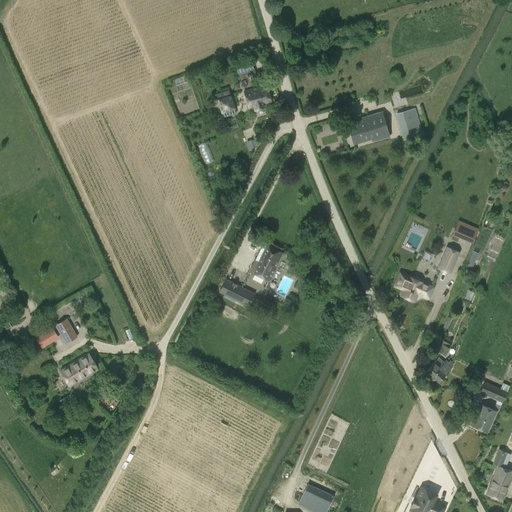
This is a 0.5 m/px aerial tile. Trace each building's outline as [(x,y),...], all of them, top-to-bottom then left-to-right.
[(249,58),(238,62),(241,67),(251,64),(249,58)] [(252,108),(253,111),(262,108),(261,105),(270,102),(264,85),(242,92),(247,109),(252,108)] [(228,90),(216,94),(217,99),(216,100),(220,114),(222,113),(223,117),(235,114),(234,109),(235,109),(230,95),(229,95),(228,90)] [(399,122),(394,124),(396,134),(397,137),(403,136),(404,139),(422,134),(414,109),(402,112),(404,120),(399,122)] [(389,137),(387,132),(382,112),(361,118),(362,120),(359,120),(359,121),(347,124),(353,144),(371,139),(372,141),(389,137)] [(199,144),(205,163),(213,160),(207,141),(199,144)] [(473,243),(479,227),(457,220),(452,235),(473,243)] [(283,253),(263,243),(249,271),(269,281),(283,253)] [(449,274),(459,252),(446,246),(436,268),(449,274)] [(403,289),(401,295),(413,300),(417,292),(428,297),(432,287),(421,282),(409,277),(407,281),(399,277),(395,286),(403,289)] [(218,292),(247,307),(254,294),(225,279),(218,292)] [(55,325),(65,343),(76,336),(66,319),(55,325)] [(35,337),(41,346),(58,336),(52,327),(35,337)] [(449,348),(440,342),(435,350),(444,355),(449,348)] [(75,383),(97,369),(88,354),(59,371),(69,387),(75,383)] [(451,364),(452,363),(449,360),(448,362),(446,360),(444,362),(438,357),(424,373),(436,384),(452,365),(451,364)] [(493,409),(480,404),(471,425),(487,432),(496,411),(498,412),(503,402),(502,402),(509,386),(502,382),(500,387),(483,381),(479,393),(496,400),(493,409)] [(70,395),(60,401),(64,408),(74,402),(70,395)] [(397,444),(412,457),(429,439),(415,425),(397,444)] [(497,450),(492,464),(497,466),(486,493),(501,500),(511,472),(504,469),(510,455),(497,450)] [(328,507),(334,496),(307,483),(301,495),(328,507)] [(432,497),(434,493),(421,488),(413,508),(422,511),(440,511),(444,503),(432,497)]
